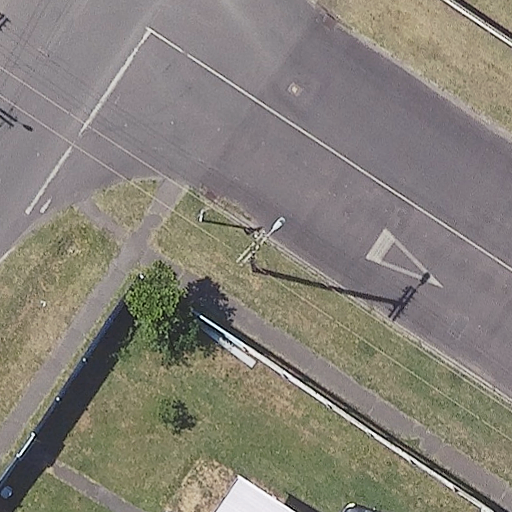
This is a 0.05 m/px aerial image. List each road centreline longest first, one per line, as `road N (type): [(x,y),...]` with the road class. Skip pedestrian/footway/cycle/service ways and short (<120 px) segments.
road 1 (residential): [(511,270),(110,0)]
road 2 (residential): [(87,0),(0,129)]
